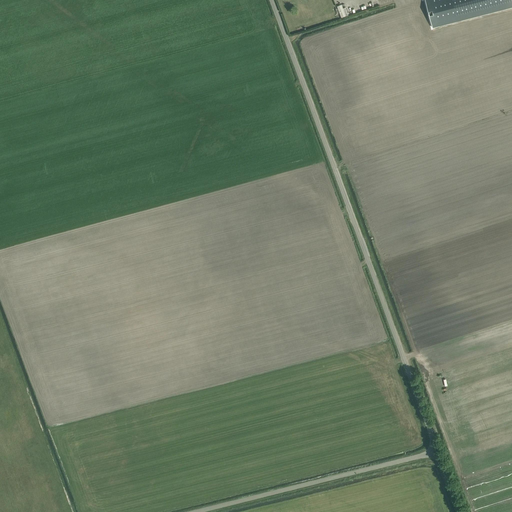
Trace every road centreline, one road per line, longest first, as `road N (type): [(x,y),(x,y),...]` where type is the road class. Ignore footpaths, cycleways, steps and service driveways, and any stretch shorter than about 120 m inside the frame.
road 1 (unclassified): [(437,451),(271,0)]
road 2 (unclassified): [(194,511),(437,451)]
